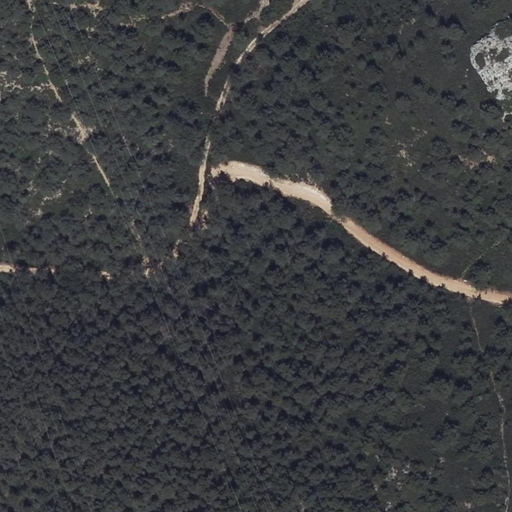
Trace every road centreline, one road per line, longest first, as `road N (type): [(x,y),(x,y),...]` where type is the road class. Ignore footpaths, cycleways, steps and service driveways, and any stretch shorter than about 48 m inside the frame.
road 1 (track): [(0,268),(161,277),(188,261),(196,227),(235,174),(309,195),(367,244),(449,290),(511,300)]
road 2 (track): [(196,227),(214,119),(238,66),(264,32),(308,0)]
